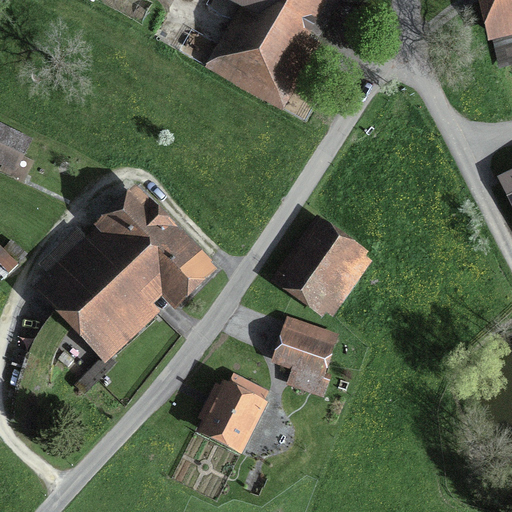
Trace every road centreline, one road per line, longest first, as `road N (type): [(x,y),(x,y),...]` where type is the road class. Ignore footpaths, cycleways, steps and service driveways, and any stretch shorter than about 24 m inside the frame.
road 1 (unclassified): [(51,511),(240,288),(405,37)]
road 2 (unclassified): [(405,37),(511,257)]
